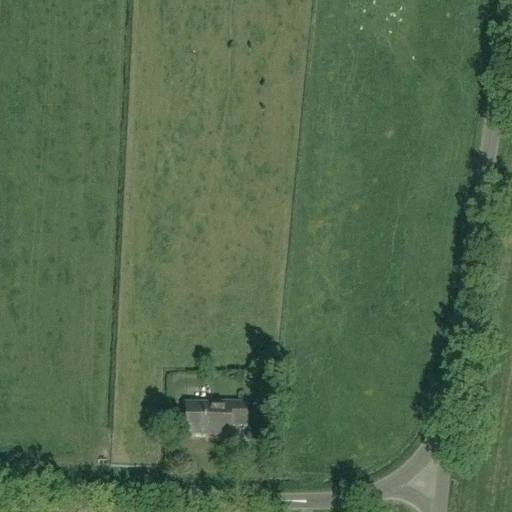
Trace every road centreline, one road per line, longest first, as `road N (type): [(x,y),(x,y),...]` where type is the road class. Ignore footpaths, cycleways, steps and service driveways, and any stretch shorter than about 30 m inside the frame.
road 1 (unclassified): [(445,439),(511,1)]
road 2 (unclassified): [(0,492),(304,504),(385,489)]
